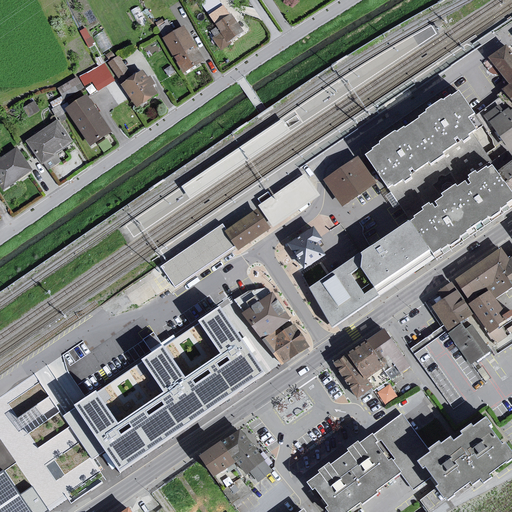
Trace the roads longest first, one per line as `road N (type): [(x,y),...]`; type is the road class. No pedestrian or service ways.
road 1 (residential): [(511,38),(321,173),(325,203),(262,247),(326,344)]
road 2 (unclassified): [(0,239),(350,0)]
road 3 (primary): [(326,344),(80,511)]
road 4 (primary): [(102,511),(331,352)]
road 5 (primary): [(511,217),(326,344)]
road 6 (primary): [(331,352),(511,228)]
